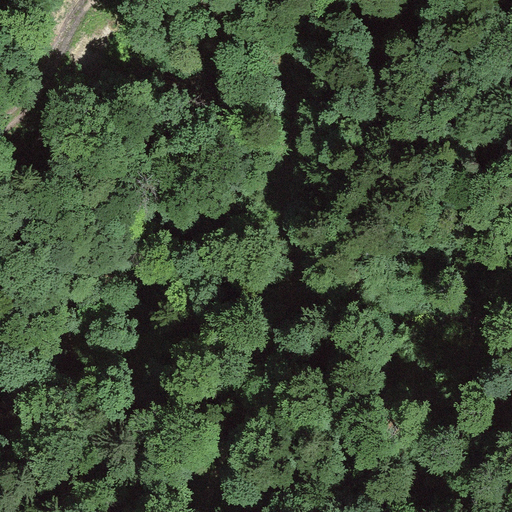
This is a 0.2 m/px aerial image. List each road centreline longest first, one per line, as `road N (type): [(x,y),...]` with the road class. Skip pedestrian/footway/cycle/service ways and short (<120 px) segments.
road 1 (track): [(204,511),(287,308),(284,70),(272,33),(228,0)]
road 2 (track): [(73,0),(18,102),(0,115)]
